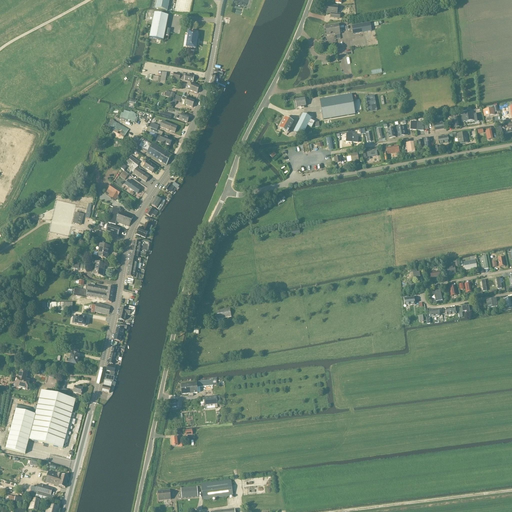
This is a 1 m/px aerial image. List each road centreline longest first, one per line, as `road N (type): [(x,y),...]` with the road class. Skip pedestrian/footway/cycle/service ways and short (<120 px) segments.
road 1 (unclassified): [(136,511),(187,279),(311,0)]
road 2 (secondary): [(65,511),(128,238),(193,126),(222,0)]
road 3 (residential): [(0,69),(54,94),(112,0)]
